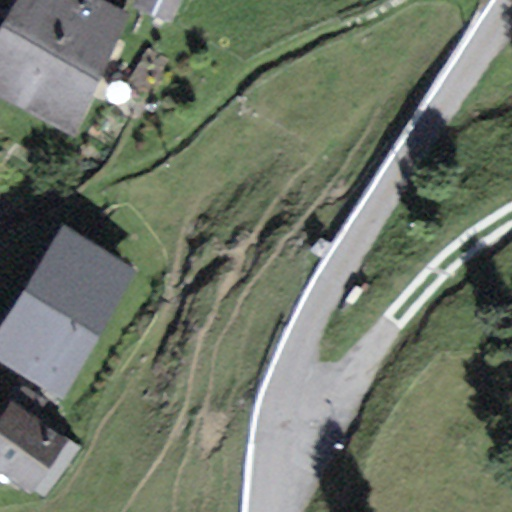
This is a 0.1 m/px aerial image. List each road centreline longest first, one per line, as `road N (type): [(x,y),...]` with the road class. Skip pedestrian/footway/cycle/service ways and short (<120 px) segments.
road 1 (tertiary): [(510,0),(347,252),(292,369),(276,432)]
road 2 (unclassified): [(276,432),(318,420),(452,258),(511,214)]
